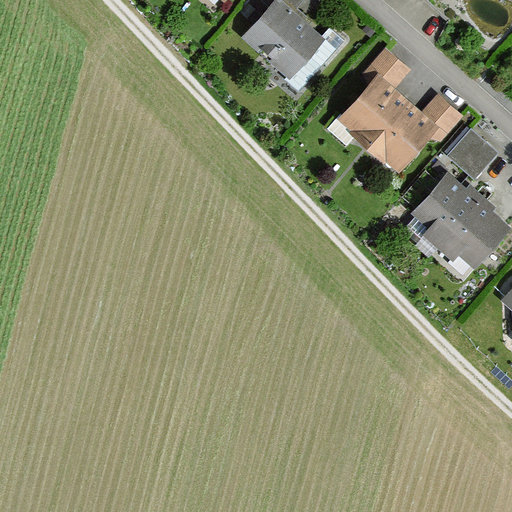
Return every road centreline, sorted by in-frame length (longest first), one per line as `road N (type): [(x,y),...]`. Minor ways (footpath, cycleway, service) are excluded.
road 1 (track): [(511,410),(367,270),(113,0)]
road 2 (residential): [(511,124),(368,0)]
